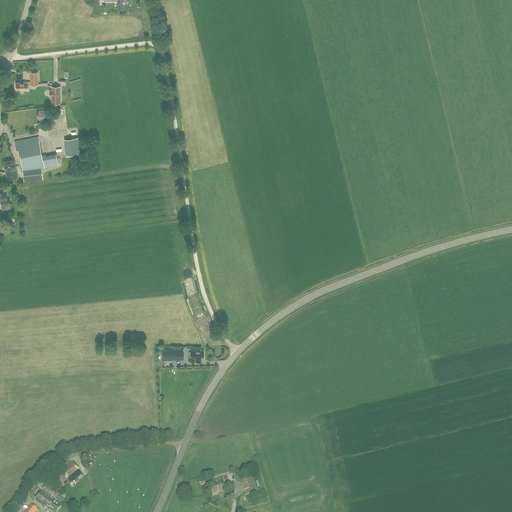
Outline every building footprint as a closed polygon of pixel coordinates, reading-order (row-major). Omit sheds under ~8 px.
[(103,0),(103,2),(118,1),(118,8),(125,8),(125,1),(124,0),(103,0)] [(28,90),(28,86),(31,86),(31,85),(38,85),(38,73),(30,73),(30,82),(20,82),(20,83),(16,83),(16,90),(20,90),(20,91),(28,90)] [(60,103),(60,86),(51,86),(51,90),(49,90),(49,97),(51,97),(51,103),(60,103)] [(38,136),(14,141),(16,150),(18,150),(20,155),(21,155),(24,181),(43,179),(43,175),(42,173),(42,168),(45,167),(45,168),(59,165),(56,154),(46,156),(43,157),(42,156),(38,136)] [(66,156),(81,154),(79,139),(64,140),(66,156)] [(16,171),(14,159),(3,162),(6,173),(16,171)] [(17,171),(16,171),(6,173),(5,173),(7,180),(18,178),(17,171)] [(7,199),(6,191),(1,192),(1,193),(0,192),(0,201),(1,202),(2,206),(10,204),(9,199),(7,199)] [(184,360),(183,349),(162,349),(162,361),(184,360)] [(191,351),(189,351),(189,356),(193,356),(193,357),(196,357),(196,361),(202,361),(201,357),(204,357),(204,350),(191,351)] [(70,484),(83,474),(73,462),(60,472),(70,484)] [(246,495),(257,492),(252,475),(241,479),(246,495)] [(226,490),(223,481),(219,482),(219,483),(216,483),(211,484),(213,495),(219,493),(218,492),(221,491),(226,490)] [(48,504),(52,498),(51,497),(56,491),(46,484),(34,500),(44,506),(46,503),(48,504)] [(46,503),(44,506),(45,507),(46,506),(53,511),(56,511),(61,506),(54,501),(55,500),(52,498),(48,504),(46,503)]
